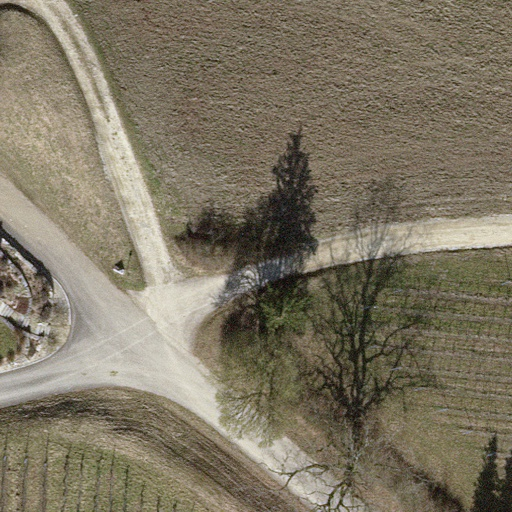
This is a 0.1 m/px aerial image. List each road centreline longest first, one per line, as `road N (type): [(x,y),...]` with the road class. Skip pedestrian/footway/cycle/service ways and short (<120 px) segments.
road 1 (track): [(134,343),(174,310),(332,252),(424,234),(511,229)]
road 2 (track): [(48,0),(70,27),(105,105),(174,310)]
road 3 (track): [(134,343),(343,511)]
road 4 (track): [(0,201),(134,343)]
road 5 (track): [(0,393),(101,366),(134,343)]
